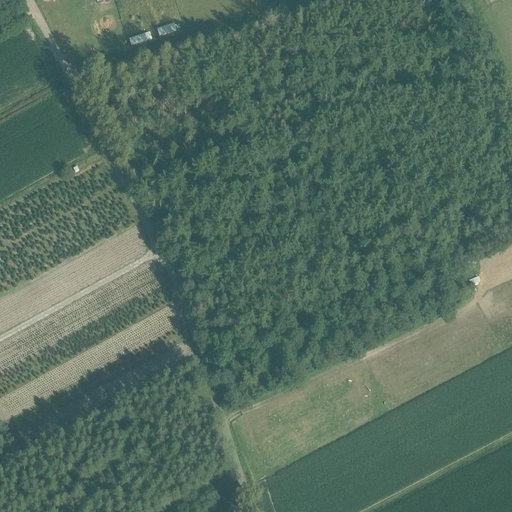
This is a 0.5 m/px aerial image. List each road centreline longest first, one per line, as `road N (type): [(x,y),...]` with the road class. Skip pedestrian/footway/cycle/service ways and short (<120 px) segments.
road 1 (residential): [(255,511),(160,250)]
road 2 (residential): [(160,250),(35,11)]
road 3 (residential): [(0,336),(160,250)]
